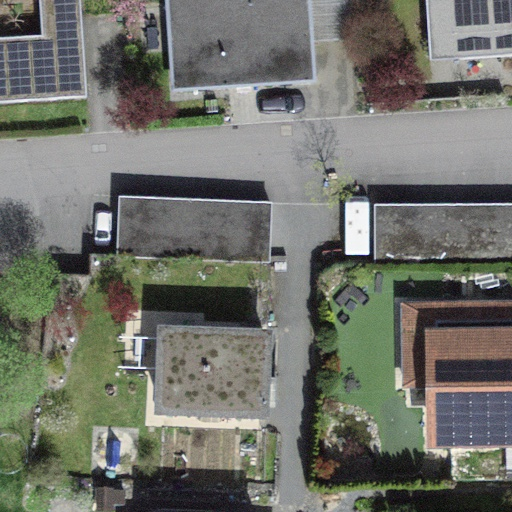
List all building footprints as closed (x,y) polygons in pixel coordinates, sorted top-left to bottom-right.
[(79,0),(0,0),(0,11),(43,8),(46,49),(0,52),(0,113),(87,107),(79,0)] [(355,0),(170,0),(178,105),(316,96),(313,54),(360,51),(355,0)] [(511,0),(427,0),(432,75),(511,69),(511,0)] [(277,217),(124,209),(121,268),(274,276),(277,217)] [(511,215),(380,217),(381,276),(511,274),(511,215)] [(261,348),(163,344),(159,426),(257,430),(261,348)] [(511,344),(426,348),(431,466),(511,461),(511,344)]
